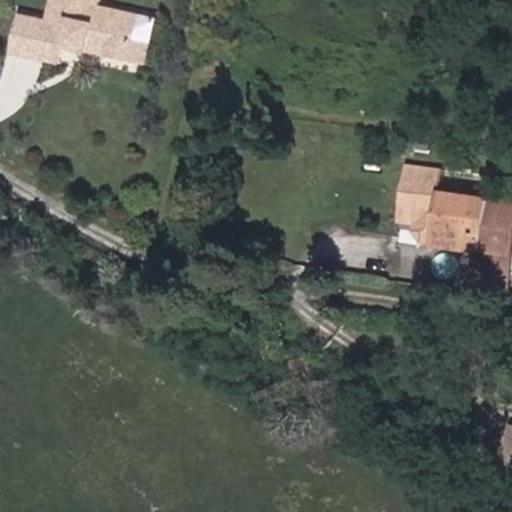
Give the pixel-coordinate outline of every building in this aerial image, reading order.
[(131,60),(141,15),(101,6),(102,0),(54,0),(50,21),(22,14),(17,34),(65,45),(131,60)] [(148,63),(158,19),(141,15),(131,60),(148,63)] [(61,63),(65,45),(17,34),(13,52),(61,63)] [(486,250),(491,220),(440,213),(442,192),(406,187),(399,239),(415,241),(413,252),(421,262),(483,271),(486,250)] [(511,200),(494,198),(494,199),(491,220),(486,250),(483,271),(479,298),(510,303),(511,286),(511,200)]
